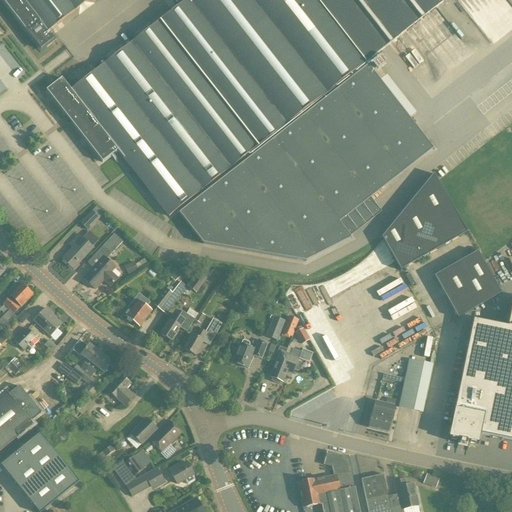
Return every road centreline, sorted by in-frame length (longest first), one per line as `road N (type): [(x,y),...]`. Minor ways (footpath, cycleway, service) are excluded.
road 1 (unclassified): [(202,432),(260,420),(511,479)]
road 2 (tertiary): [(202,432),(172,382),(87,318)]
